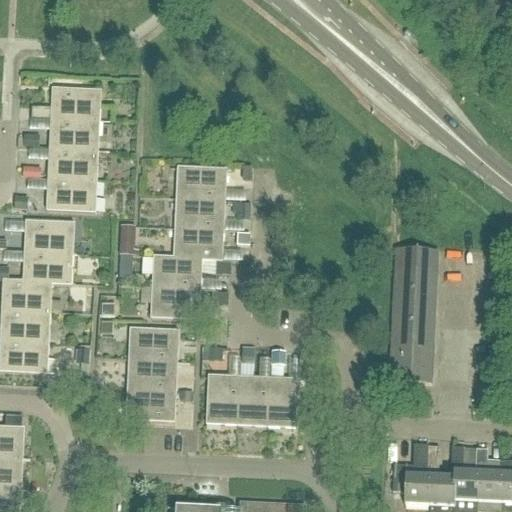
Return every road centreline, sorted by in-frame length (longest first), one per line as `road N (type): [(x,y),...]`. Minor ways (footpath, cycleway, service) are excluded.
road 1 (residential): [(345,427),(349,346),(253,343),(238,332),(239,298),(260,267),(262,183)]
road 2 (secondary): [(511,187),(306,12)]
road 3 (residential): [(313,473),(73,464)]
road 4 (residential): [(511,435),(345,427)]
